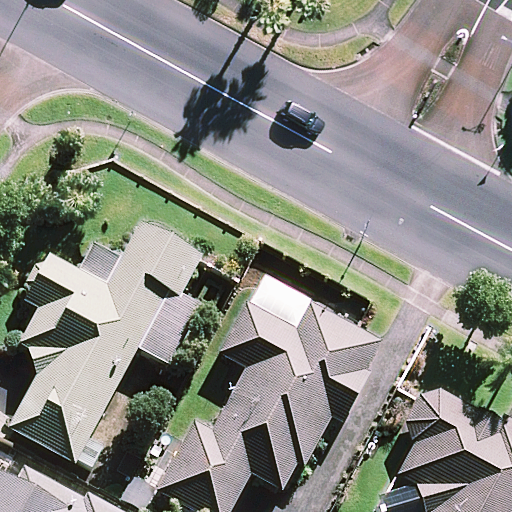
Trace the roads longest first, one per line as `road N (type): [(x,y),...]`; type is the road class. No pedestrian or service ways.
road 1 (tertiary): [(390,182),(57,0)]
road 2 (residential): [(495,0),(390,182)]
road 3 (tertiary): [(511,246),(390,182)]
